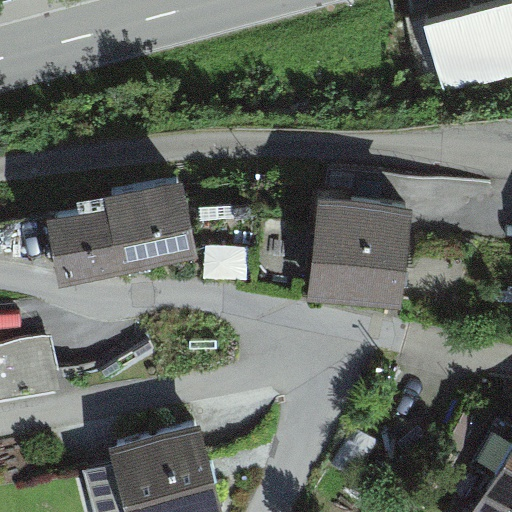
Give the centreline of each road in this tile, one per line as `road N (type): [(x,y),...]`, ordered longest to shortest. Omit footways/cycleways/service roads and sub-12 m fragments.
road 1 (residential): [(0,170),(275,127),(511,157)]
road 2 (residential): [(0,279),(303,314),(304,350)]
road 3 (residential): [(0,414),(304,350)]
road 4 (secondary): [(228,0),(0,59)]
road 5 (residential): [(304,350),(290,452),(266,511)]
